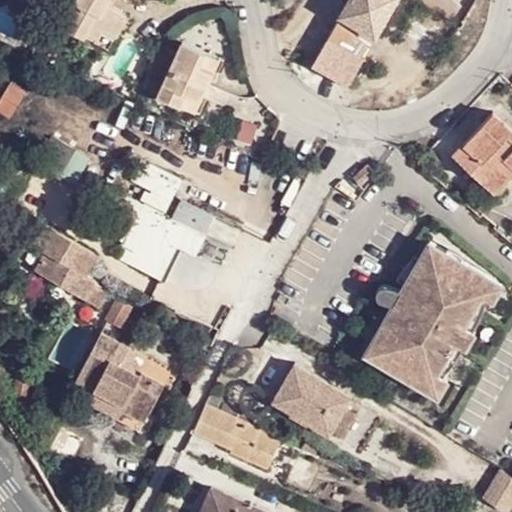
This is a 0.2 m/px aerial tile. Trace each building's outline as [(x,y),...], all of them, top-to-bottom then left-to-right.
[(112,0),(79,0),(67,25),(85,35),(90,29),(101,35),(106,25),(121,34),(131,14),(111,3),(112,0)] [(376,34),(395,0),(350,0),(342,16),(376,34)] [(376,34),(342,16),(313,65),(347,85),(376,34)] [(90,29),(85,35),(113,49),(121,34),(106,25),(101,35),(90,29)] [(200,93),(208,98),(212,100),(231,60),(188,39),(163,93),(192,107),(200,93)] [(0,90),(0,107),(10,112),(21,85),(5,79),(0,90)] [(201,111),(208,98),(200,93),(192,107),(201,111)] [(511,160),(511,132),(511,118),(498,105),(457,151),(493,182),(511,160)] [(370,149),(355,162),(363,171),(378,158),(370,149)] [(132,191),(164,208),(181,175),(149,158),(132,191)] [(500,190),(511,176),(511,160),(493,182),(500,190)] [(199,253),(219,214),(188,199),(172,230),(161,224),(158,229),(149,225),(140,246),(144,249),(138,261),(163,272),(170,261),(178,266),(188,248),(199,253)] [(45,252),(82,273),(93,254),(43,226),(33,245),(45,252)] [(396,297),(368,344),(442,387),(452,371),(448,368),(438,363),(456,333),(468,341),(470,341),(480,323),(465,317),(492,271),(432,237),(401,289),(396,297)] [(80,277),(82,273),(45,252),(34,270),(72,291),(80,277)] [(506,279),(492,271),(465,317),(480,323),(489,293),(496,297),(506,279)] [(93,285),(80,277),(72,291),(102,307),(109,296),(92,287),(93,285)] [(389,286),(387,295),(396,297),(401,289),(389,286)] [(124,326),(133,311),(116,302),(107,317),(124,326)] [(448,368),(468,341),(456,333),(438,363),(448,368)] [(144,374),(144,372),(140,378),(121,366),(130,349),(102,334),(79,377),(96,387),(112,396),(109,400),(144,419),(164,385),(144,374)] [(140,378),(144,372),(135,352),(130,349),(121,366),(140,378)] [(325,435),(350,397),(292,363),(273,394),(307,415),(304,422),(325,435)] [(137,431),(144,419),(109,400),(112,396),(96,387),(88,403),(137,431)] [(269,467),(281,438),(260,429),(261,427),(207,404),(195,432),(233,448),(231,451),(269,467)] [(506,511),(511,500),(511,474),(501,467),(483,497),(506,511)] [(269,511),(213,489),(203,511),(269,511)]
